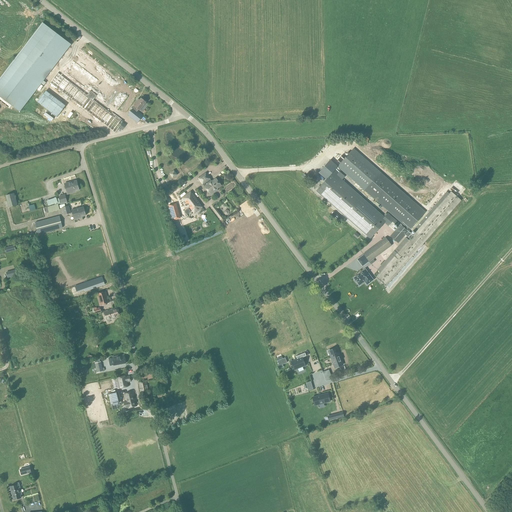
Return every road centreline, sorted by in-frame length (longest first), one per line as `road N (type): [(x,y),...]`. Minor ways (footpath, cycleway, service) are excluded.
road 1 (unclassified): [(489,511),(188,115)]
road 2 (unclassified): [(177,495),(155,418),(138,396),(129,311),(78,145),(188,115)]
road 3 (unclassified): [(188,115),(39,0)]
